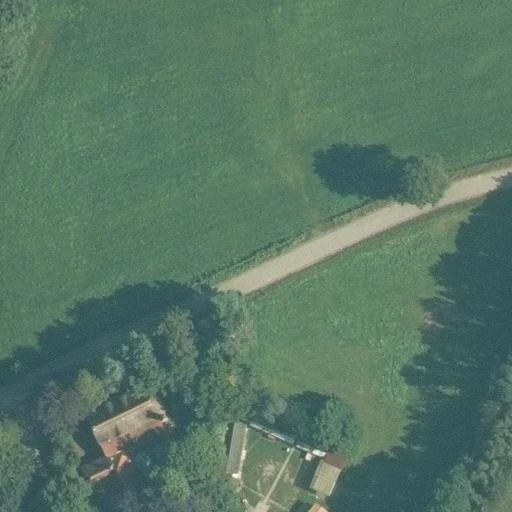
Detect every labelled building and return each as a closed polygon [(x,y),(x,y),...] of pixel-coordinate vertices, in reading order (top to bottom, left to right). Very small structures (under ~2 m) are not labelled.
[(106,460),(82,471),(92,493),(99,490),(109,511),(126,511),(149,501),(127,456),(173,433),(150,385),(85,417),(106,460)] [(245,405),(242,410),(239,417),(294,442),(299,430),(245,405)] [(240,481),(233,477),(241,424),(223,422),(217,474),(229,477),(224,486),(235,492),(240,481)] [(303,429),(301,432),(297,442),(327,455),(328,454),(339,459),(343,450),(332,444),(333,443),(303,429)] [(325,511),(314,503),(306,511),(325,511)]
